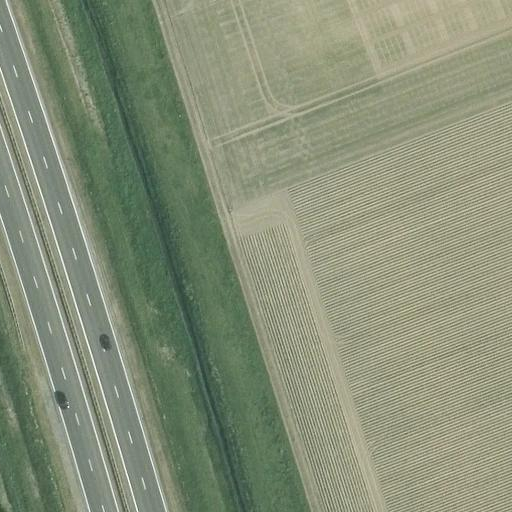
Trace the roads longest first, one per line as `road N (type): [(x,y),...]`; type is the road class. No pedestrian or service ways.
road 1 (trunk): [(152,511),(0,38)]
road 2 (trunk): [(0,167),(104,511)]
